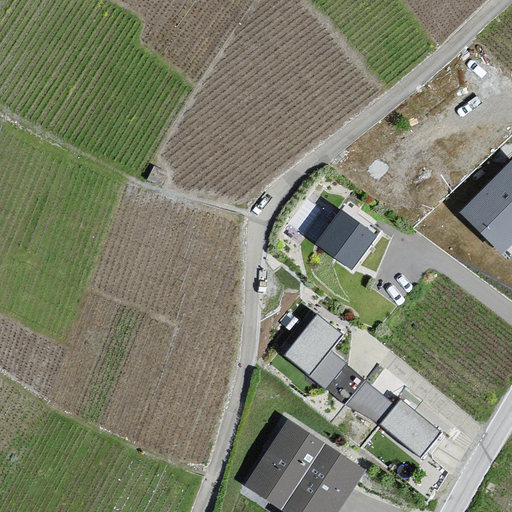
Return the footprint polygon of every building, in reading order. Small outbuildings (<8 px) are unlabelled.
[(511,242),(511,160),(461,210),(502,252),(511,242)] [(166,171),(153,166),(147,181),(160,186),(166,171)] [(376,236),(340,210),(316,242),(352,269),(376,236)] [(342,334),(318,313),(285,352),(343,402),(364,378),(330,349),(342,334)] [(440,433),(401,402),(381,427),(421,458),(440,433)] [(288,511),(335,511),(364,470),(289,419),(245,483),(288,511)]
